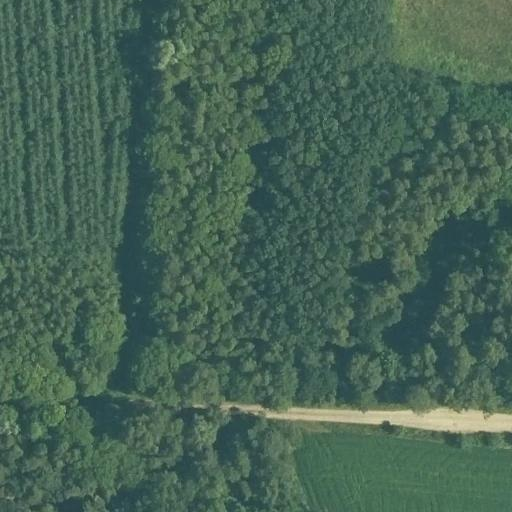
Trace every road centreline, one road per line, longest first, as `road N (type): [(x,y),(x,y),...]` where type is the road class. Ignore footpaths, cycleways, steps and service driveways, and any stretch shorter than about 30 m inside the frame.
road 1 (track): [(0,409),(511,411)]
road 2 (track): [(93,413),(126,366),(141,113),(157,0)]
